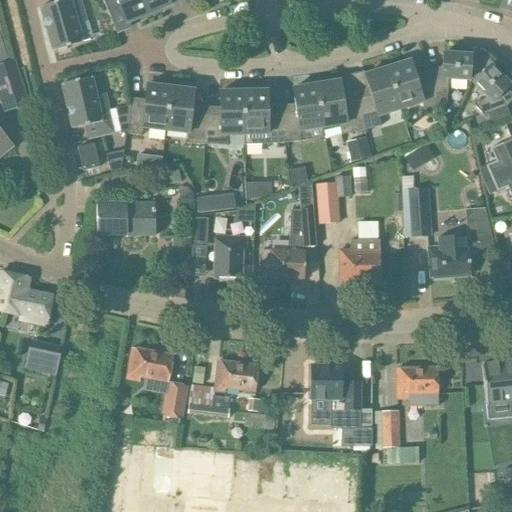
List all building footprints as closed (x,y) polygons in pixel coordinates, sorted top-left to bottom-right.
[(85,23),(78,0),(68,0),(40,8),(53,52),(82,44),(77,25),(85,23)] [(127,24),(148,15),(141,0),(101,0),(106,10),(115,33),(129,27),(127,24)] [(141,0),(148,15),(170,6),(167,0),(141,0)] [(511,0),(501,0),(498,9),(511,13),(511,0)] [(429,80),(437,106),(446,103),(449,78),(469,80),(472,81),(483,55),(470,53),(470,57),(442,55),(441,76),(429,80)] [(0,57),(0,66),(9,64),(6,55),(0,57)] [(483,55),(472,81),(474,82),(472,84),(486,98),(474,108),(483,117),(488,115),(491,125),(511,118),(507,107),(499,98),(510,88),(491,68),(494,65),(483,55)] [(28,104),(15,62),(9,64),(0,66),(0,98),(4,112),(28,104)] [(387,70),(399,111),(421,104),(423,111),(437,106),(429,80),(416,83),(410,62),(387,70)] [(371,99),(357,102),(364,132),(381,128),(378,117),(399,111),(387,70),(364,77),(371,99)] [(95,98),(91,79),(62,86),(72,130),(84,127),(87,140),(113,134),(104,96),(95,98)] [(316,86),(322,129),(325,140),(364,132),(357,102),(343,105),(340,82),(316,86)] [(142,129),(165,132),(170,89),(146,86),(144,108),(131,107),(127,135),(141,137),(142,129)] [(296,113),(282,114),(284,144),(301,143),(309,141),(308,131),(322,129),(316,86),(292,90),(296,113)] [(170,89),(165,132),(187,135),(187,145),(204,146),(205,115),(191,115),(194,92),(170,89)] [(267,146),(284,144),(282,114),(268,115),(267,92),(243,93),(244,136),(244,147),(267,146)] [(244,136),(243,93),(219,93),(220,116),(205,115),(204,146),(229,147),(228,136),(244,136)] [(443,108),(441,113),(444,118),(449,119),(454,117),(455,112),(453,107),(448,105),(443,108)] [(0,156),(10,148),(0,134),(0,156)] [(365,139),(346,143),(350,163),(370,158),(365,139)] [(486,167),(479,170),(481,177),(483,183),(491,180),(511,170),(511,139),(490,149),(496,162),(486,167)] [(99,168),(94,145),(77,149),(82,172),(99,168)] [(434,159),(426,145),(404,159),(413,173),(434,159)] [(121,171),(123,151),(106,155),(110,172),(121,171)] [(367,193),(364,167),(352,169),(356,194),(367,193)] [(511,170),(491,180),(483,183),(489,196),(497,192),(507,188),(511,200),(511,170)] [(178,171),(165,174),(168,186),(181,183),(178,171)] [(350,197),(349,177),(334,178),(335,184),(317,185),(319,225),(339,224),(337,198),(350,197)] [(271,183),(246,184),(246,202),(271,196),(271,183)] [(316,248),(311,184),(298,189),(300,212),(291,213),(289,253),(262,252),(261,280),(303,281),(304,253),(303,253),(303,249),(316,248)] [(428,189),(401,191),(403,239),(431,237),(428,189)] [(235,210),(233,194),(196,198),(197,214),(235,210)] [(401,194),(392,194),(393,212),(402,212),(401,194)] [(96,206),(96,207),(97,236),(154,236),(154,207),(96,206)] [(194,218),(194,231),(207,232),(207,219),(194,218)] [(378,241),(378,223),(358,224),(358,241),(350,241),(350,252),(339,252),(339,282),(380,281),(379,241),(378,241)] [(439,249),(428,250),(428,260),(430,280),(451,278),(455,284),(463,283),(466,277),(470,277),(468,257),(468,251),(496,249),(492,233),(438,237),(439,249)] [(189,238),(174,237),(173,262),(187,262),(189,238)] [(246,239),(216,238),(214,278),(240,279),(241,250),(245,250),(246,239)] [(28,279),(0,273),(0,311),(20,316),(20,315),(46,321),(47,317),(51,298),(26,292),(28,279)] [(27,358),(25,370),(56,376),(62,349),(46,346),(43,361),(27,358)] [(172,357),(132,350),(127,380),(137,382),(138,379),(167,384),(172,357)] [(258,367),(217,362),(214,393),(226,394),(226,390),(255,393),(258,367)] [(511,362),(481,365),(486,405),(511,402),(511,362)] [(310,366),(310,401),(310,426),(329,426),(329,430),(359,430),(360,386),(360,383),(356,383),(342,383),(342,367),(310,366)] [(438,407),(437,369),(396,370),(397,400),(408,400),(408,408),(438,407)] [(0,382),(0,396),(5,398),(8,385),(0,382)] [(188,404),(187,415),(228,419),(230,399),(212,398),(211,407),(188,404)] [(258,413),(259,401),(249,399),(247,412),(258,413)] [(292,403),(286,413),(298,413),(292,403)] [(398,449),(397,412),(374,413),(376,450),(398,449)] [(275,418),(245,414),(244,427),(274,431),(275,418)] [(40,418),(37,431),(44,432),(46,419),(40,418)] [(511,477),(511,427),(472,426),(470,476),(511,477)] [(314,490),(315,465),(291,464),(290,489),(314,490)]
